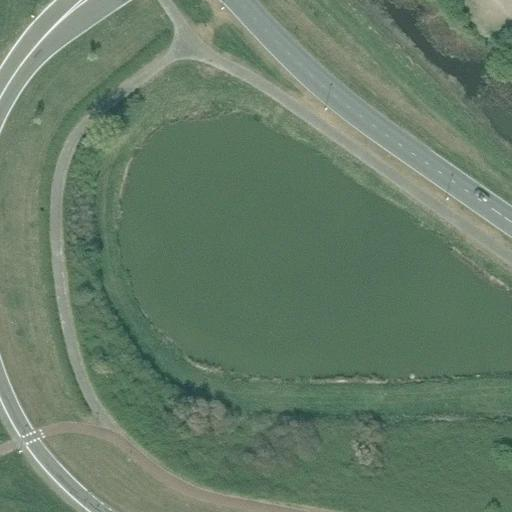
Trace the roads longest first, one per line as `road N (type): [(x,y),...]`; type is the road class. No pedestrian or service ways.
road 1 (tertiary): [(511,223),(347,108),(238,0)]
road 2 (secondary): [(99,511),(30,441),(0,378)]
